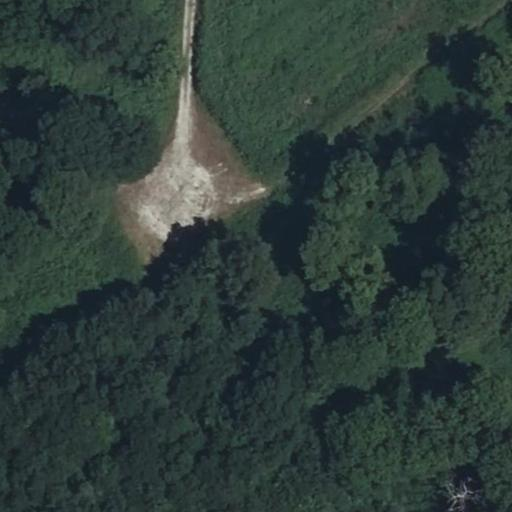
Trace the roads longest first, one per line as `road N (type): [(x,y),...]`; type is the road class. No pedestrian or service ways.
road 1 (track): [(259,511),(201,249)]
road 2 (track): [(201,249),(181,90),(189,0)]
